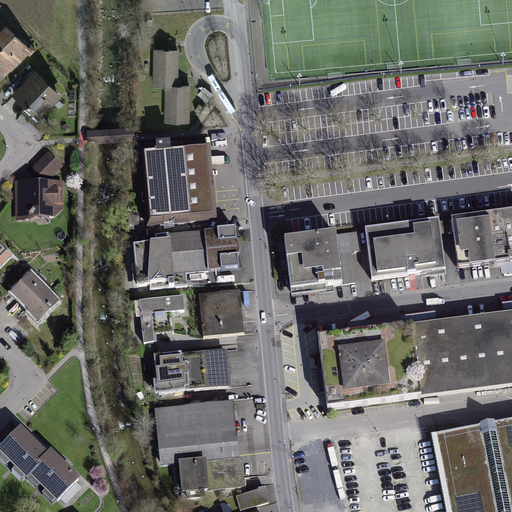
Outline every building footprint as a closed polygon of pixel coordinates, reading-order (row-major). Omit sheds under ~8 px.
[(0,53),(14,68),(32,50),(2,18),(0,19),(0,53)] [(179,51),(154,51),(153,88),(165,88),(178,89),(179,51)] [(40,115),(60,94),(38,72),(32,79),(17,93),(40,115)] [(178,89),(165,88),(164,124),(189,124),(190,89),(178,89)] [(50,178),(65,161),(50,151),(35,166),(35,170),(34,181),(19,181),(20,216),(57,216),(59,178),(50,178)] [(208,155),(146,160),(152,227),(214,222),(208,155)] [(511,214),(451,222),(457,272),(511,265),(511,214)] [(439,223),(367,233),(373,280),(445,270),(439,223)] [(157,247),(135,249),(140,289),(240,278),(235,233),(157,241),(157,247)] [(0,274),(15,258),(0,243),(0,274)] [(338,245),(292,250),(296,291),(343,285),(338,245)] [(42,328),(61,310),(31,278),(27,282),(12,296),(42,328)] [(238,295),(201,299),(205,338),(242,334),(238,295)] [(182,300),(139,304),(143,347),(154,346),(153,337),(174,335),(172,315),(183,314),(182,300)] [(511,310),(414,324),(425,398),(511,385),(511,310)] [(414,323),(318,336),(328,410),(424,397),(414,323)] [(224,352),(153,360),(157,398),(229,390),(224,352)] [(233,406),(156,412),(160,467),(177,466),(180,496),(244,491),(242,461),(237,461),(233,406)] [(511,511),(511,420),(436,436),(450,511),(511,511)] [(30,477),(48,457),(32,442),(20,431),(0,451),(0,454),(27,480),(30,477)] [(48,457),(30,477),(58,503),(79,481),(61,464),(51,455),(48,457)] [(266,489),(236,497),(240,511),(244,511),(271,505),(266,489)]
